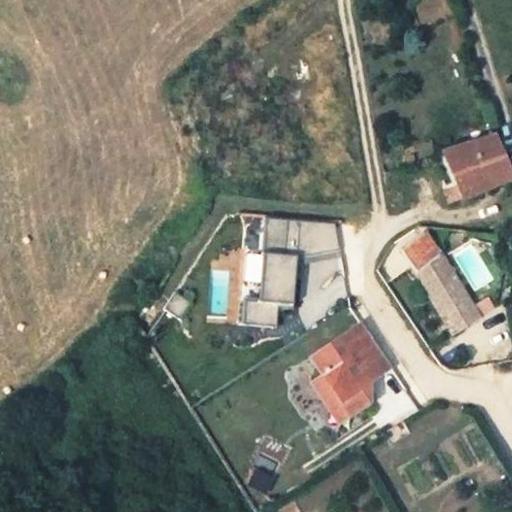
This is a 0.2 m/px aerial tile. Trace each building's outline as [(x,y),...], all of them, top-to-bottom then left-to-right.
[(511,166),(498,134),(452,155),(472,199),(511,181),(511,166)] [(417,243),(396,260),(413,282),(412,283),(448,341),(474,325),(436,264),(434,265),(417,243)] [(276,326),(277,304),(294,305),(297,256),(263,255),(261,300),(245,299),(244,324),(276,326)] [(337,405),(346,418),(364,407),(351,386),(362,379),(365,384),(389,370),(357,321),(306,353),(318,374),(305,382),(319,405),(337,405)] [(332,426),(346,418),(337,405),(319,405),(332,426)]
